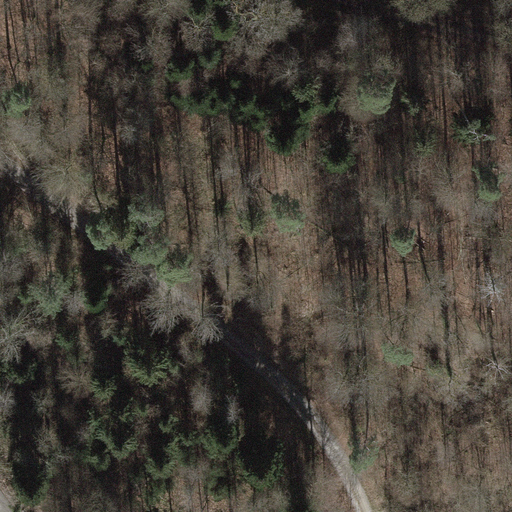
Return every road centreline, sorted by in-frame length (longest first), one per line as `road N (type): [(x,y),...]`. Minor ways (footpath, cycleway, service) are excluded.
road 1 (track): [(364,511),(318,430),(258,362),(0,159)]
road 2 (track): [(350,0),(511,41)]
